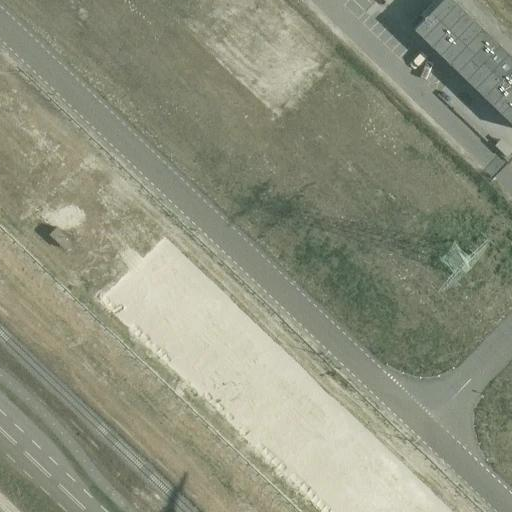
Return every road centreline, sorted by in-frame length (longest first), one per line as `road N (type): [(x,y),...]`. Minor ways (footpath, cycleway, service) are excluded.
road 1 (unclassified): [(508,511),(0,42)]
road 2 (unclassified): [(88,511),(0,427)]
